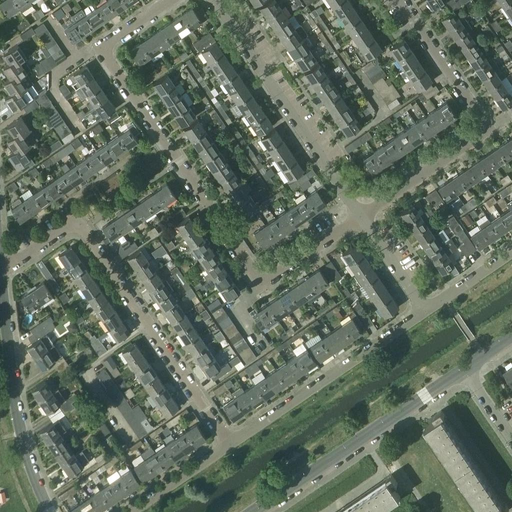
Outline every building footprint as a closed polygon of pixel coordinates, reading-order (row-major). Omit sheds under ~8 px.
[(0,4),(8,16),(19,8),(13,0),(2,0),(0,2),(0,4)] [(32,4),(30,1),(29,0),(13,0),(19,8),(21,12),(32,4)] [(116,13),(107,0),(96,8),(105,20),(116,13)] [(116,13),(127,6),(122,0),(107,0),(116,13)] [(281,8),(275,0),(269,0),(259,7),(267,17),(281,8)] [(354,7),(348,0),(341,0),(332,7),(339,17),(354,7)] [(429,0),(435,8),(447,0),(429,0)] [(510,17),(511,15),(511,0),(503,7),(510,17)] [(202,7),(196,11),(193,7),(182,14),(192,28),(209,17),(202,7)] [(346,27),(360,17),(354,7),(339,17),(346,27)] [(94,28),(105,20),(96,8),(86,15),(94,28)] [(288,18),(281,8),(267,17),(274,28),(288,18)] [(442,19),(449,29),(461,21),(454,10),(442,19)] [(182,35),(192,28),(182,14),(172,21),(182,35)] [(94,28),(86,15),(75,22),(84,35),(94,28)] [(367,27),(360,17),(346,27),(353,37),(367,27)] [(281,38),(295,28),(288,18),(274,28),(281,38)] [(461,21),(449,29),(456,39),(468,31),(472,28),(465,18),(461,21)] [(17,27),(20,31),(30,25),(28,21),(27,20),(17,27)] [(171,42),(182,35),(172,21),(161,28),(171,42)] [(73,42),(84,35),(75,22),(64,30),(73,42)] [(46,28),(43,23),(33,30),(35,33),(37,35),(46,28)] [(360,48),(374,38),(367,27),(353,37),(360,48)] [(24,41),(35,33),(33,30),(32,28),(20,36),(24,41)] [(50,33),(46,28),(37,35),(40,40),(50,33)] [(161,49),(171,42),(161,28),(151,35),(161,49)] [(302,39),(295,28),(281,38),(288,49),(302,39)] [(468,31),(456,39),(462,49),(474,41),(468,31)] [(199,40),(203,45),(214,38),(210,32),(199,40)] [(43,45),(53,38),(50,33),(40,40),(43,45),(40,47),(47,57),(50,55),(47,50),(43,45)] [(150,57),(161,49),(151,35),(141,42),(150,57)] [(57,43),(53,38),(43,45),(47,50),(57,43)] [(382,48),(374,38),(360,48),(355,51),(362,62),(382,48)] [(389,48),(397,59),(411,49),(404,38),(389,48)] [(295,59),(309,50),(302,39),(288,49),(295,59)] [(194,44),(197,49),(203,45),(199,40),(194,44)] [(223,52),(216,41),(201,51),(209,62),(223,52)] [(481,50),(474,41),(462,49),(469,59),(481,50)] [(140,64),(150,57),(141,42),(130,50),(140,64)] [(60,48),(57,43),(47,50),(50,55),(47,57),(45,58),(52,68),(57,65),(54,60),(50,55),(60,48)] [(18,59),(19,61),(26,57),(17,44),(3,53),(9,62),(11,64),(18,59)] [(499,53),(505,49),(502,45),(496,49),(499,53)] [(54,60),(63,53),(60,48),(50,55),(54,60)] [(418,60),(411,49),(397,59),(404,69),(412,64),(418,60)] [(316,60),(309,50),(295,59),(302,70),(316,60)] [(481,50),(469,59),(476,69),(488,61),(481,50)] [(230,62),(223,52),(209,62),(215,72),(230,62)] [(54,60),(57,65),(67,58),(63,53),(54,60)] [(46,71),(47,72),(52,68),(45,58),(40,62),(41,62),(46,71)] [(488,61),(476,69),(483,79),(495,71),(499,68),(492,58),(488,61)] [(19,74),(20,76),(30,69),(26,63),(23,66),(19,61),(18,59),(11,64),(9,62),(3,67),(10,77),(11,79),(19,74)] [(185,62),(193,72),(196,70),(189,59),(185,62)] [(412,64),(404,69),(411,80),(425,70),(418,60),(412,64)] [(365,72),(375,66),(375,65),(371,61),(362,67),(365,72)] [(46,71),(41,62),(34,67),(40,75),(46,71)] [(222,82),(237,72),(230,62),(215,72),(222,82)] [(305,73),(312,83),(326,74),(319,63),(305,73)] [(75,88),(81,85),(93,76),(85,64),(73,73),(77,80),(72,83),(75,88)] [(158,68),(162,73),(167,69),(163,64),(158,68)] [(369,78),(379,71),(375,66),(365,72),(369,78)] [(147,75),(151,81),(162,73),(158,68),(147,75)] [(425,93),(433,87),(430,82),(432,80),(425,70),(411,80),(418,90),(420,89),(423,94),(425,93)] [(373,83),(382,76),(379,71),(369,78),(373,83)] [(495,71),(483,79),(489,89),(501,80),(495,71)] [(244,83),(237,72),(222,82),(223,82),(230,93),(244,83)] [(28,87),(20,76),(19,74),(11,79),(10,77),(3,82),(11,93),(12,95),(19,90),(21,92),(28,87)] [(174,85),(167,74),(153,84),(160,94),(174,85)] [(333,84),(326,74),(312,83),(319,94),(333,84)] [(100,87),(93,76),(81,85),(88,95),(100,87)] [(386,82),(383,77),(382,76),(373,83),(376,88),(386,82)] [(511,85),(506,77),(501,80),(489,89),(496,99),(511,87),(511,85)] [(380,93),(390,87),(389,86),(386,82),(376,88),(380,93)] [(58,88),(64,96),(70,92),(64,83),(58,88)] [(237,103),(251,93),(244,83),(230,93),(237,103)] [(326,104),(340,95),(333,84),(319,94),(326,104)] [(181,95),(174,85),(160,94),(167,105),(181,95)] [(436,85),(433,87),(425,93),(428,98),(439,90),(436,85)] [(11,93),(4,97),(13,110),(21,105),(23,107),(34,100),(34,99),(44,92),(45,93),(46,92),(44,89),(34,96),(28,87),(21,92),(19,90),(12,95),(11,93)] [(90,109),(95,106),(108,97),(100,87),(88,95),(91,101),(87,104),(90,109)] [(383,99),(393,92),(390,87),(380,93),(383,99)] [(509,105),(511,109),(511,87),(496,99),(503,109),(509,105)] [(387,104),(397,97),(393,92),(383,99),(387,104)] [(258,103),(251,93),(237,103),(244,113),(258,103)] [(428,98),(425,93),(423,94),(420,96),(423,101),(428,98)] [(174,115),(189,106),(181,95),(167,105),(174,115)] [(347,105),(340,95),(326,104),(333,115),(347,105)] [(50,101),(47,96),(37,103),(38,105),(40,108),(50,101)] [(115,108),(108,97),(95,106),(102,116),(115,108)] [(390,109),(400,103),(397,98),(397,97),(387,104),(390,109)] [(38,105),(37,103),(34,100),(23,107),(26,113),(38,105)] [(53,106),(50,101),(40,108),(44,113),(53,106)] [(447,102),(436,109),(446,123),(456,116),(447,102)] [(251,124),(265,114),(258,103),(244,113),(251,124)] [(340,125),(354,116),(347,105),(333,115),(340,125)] [(47,117),(57,111),(53,106),(44,113),(47,117)] [(196,116),(189,106),(174,115),(181,126),(196,116)] [(367,107),(357,113),(360,118),(369,112),(367,107)] [(436,130),(446,123),(436,109),(426,116),(436,130)] [(60,116),(57,111),(47,117),(50,122),(60,116)] [(119,116),(116,111),(106,118),(109,123),(119,116)] [(272,124),(265,114),(251,124),(258,134),(272,124)] [(64,121),(60,116),(50,122),(52,126),(54,127),(64,121)] [(361,126),(354,116),(340,125),(347,136),(361,126)] [(436,130),(426,116),(415,123),(425,137),(436,130)] [(7,126),(13,135),(15,137),(22,132),(23,134),(30,129),(21,117),(7,126)] [(52,126),(50,122),(47,117),(44,120),(49,128),(52,126)] [(184,129),(191,139),(205,130),(198,119),(184,129)] [(57,133),(67,126),(64,121),(54,127),(54,128),(57,133)] [(415,144),(425,137),(415,123),(405,130),(415,144)] [(71,131),(67,126),(57,133),(61,138),(71,131)] [(128,128),(118,135),(126,148),(137,140),(128,128)] [(260,138),(267,148),(282,138),(275,128),(260,138)] [(212,140),(205,130),(191,139),(198,149),(212,140)] [(415,144),(405,130),(395,137),(404,151),(412,146),(415,144)] [(64,142),(74,136),(71,131),(61,138),(64,142)] [(31,144),(23,134),(22,132),(15,137),(13,135),(7,139),(14,150),(16,152),(23,147),(24,149),(31,144)] [(371,137),(368,132),(362,135),(366,140),(371,137)] [(116,155),(126,148),(118,135),(107,142),(116,155)] [(366,140),(362,135),(352,142),(344,147),(348,153),(366,140)] [(404,151),(395,137),(384,144),(394,158),(404,151)] [(289,149),(282,138),(267,148),(275,159),(289,149)] [(47,147),(50,152),(62,144),(58,139),(47,147)] [(205,160),(219,150),(212,140),(198,149),(205,160)] [(506,160),(511,155),(511,147),(507,140),(497,147),(506,160)] [(107,142),(96,150),(105,163),(116,155),(107,142)] [(394,158),(384,144),(373,152),(383,166),(394,158)] [(16,152),(14,150),(8,154),(17,167),(31,158),(24,149),(23,147),(16,152)] [(506,160),(497,147),(488,154),(496,166),(506,160)] [(282,169),(296,159),(289,149),(275,159),(282,169)] [(94,170),(105,163),(96,150),(85,157),(94,170)] [(226,161),(219,150),(205,160),(212,170),(226,161)] [(52,154),(56,160),(60,158),(56,152),(52,154)] [(383,166),(373,152),(363,159),(373,173),(383,166)] [(264,160),(259,154),(255,157),(252,159),(256,165),(264,160)] [(486,173),(496,166),(488,154),(478,161),(486,173)] [(85,157),(75,164),(84,177),(94,170),(85,157)] [(303,170),(296,159),(282,169),(289,180),(303,170)] [(220,181),(234,171),(226,161),(212,170),(220,181)] [(486,173),(478,161),(468,168),(476,180),(486,173)] [(73,184),(84,177),(75,164),(64,172),(73,184)] [(466,187),(476,180),(468,168),(458,174),(466,187)] [(241,182),(234,171),(220,181),(227,191),(241,182)] [(64,172),(53,179),(62,192),(73,184),(64,172)] [(309,179),(305,173),(295,181),(299,186),(309,179)] [(466,187),(458,174),(448,181),(456,194),(466,187)] [(51,199),(62,192),(53,179),(43,186),(51,199)] [(99,185),(103,194),(115,190),(112,180),(99,185)] [(299,186),(295,181),(289,184),(293,190),(299,186)] [(446,200),(456,194),(448,181),(438,188),(446,200)] [(234,202),(248,192),(241,182),(227,191),(234,202)] [(166,184),(156,191),(164,204),(175,196),(166,184)] [(511,189),(509,185),(505,188),(499,192),(503,197),(508,193),(509,194),(511,191),(511,189)] [(43,186),(32,193),(41,206),(51,199),(43,186)] [(306,197),(316,211),(326,204),(323,199),(330,194),(324,186),(317,190),(306,197)] [(177,187),(172,191),(175,196),(181,192),(177,187)] [(437,204),(443,200),(436,190),(430,194),(437,204)] [(154,211),(164,204),(156,191),(145,198),(154,211)] [(255,203),(248,192),(234,202),(241,213),(255,203)] [(30,213),(41,206),(32,193),(21,201),(30,213)] [(432,207),(437,204),(430,194),(425,197),(432,207)] [(306,218),(316,211),(306,197),(296,204),(306,218)] [(154,211),(145,198),(134,205),(143,218),(154,211)] [(473,198),(468,202),(472,207),(477,204),(473,198)] [(30,213),(21,201),(10,208),(19,221),(30,213)] [(295,225),(306,218),(296,204),(286,211),(295,225)] [(122,210),(132,225),(143,218),(134,205),(130,209),(128,206),(122,210)] [(263,210),(259,205),(254,209),(258,214),(263,210)] [(401,213),(408,223),(424,213),(421,208),(417,211),(414,205),(401,213)] [(173,216),(176,221),(186,214),(183,209),(173,216)] [(258,214),(254,209),(243,216),(247,221),(258,214)] [(511,225),(511,210),(510,209),(500,215),(509,228),(511,225)] [(113,220),(122,233),(132,225),(122,210),(116,214),(118,216),(113,220)] [(285,232),(295,225),(286,211),(276,218),(285,232)] [(426,212),(424,213),(408,223),(412,229),(415,233),(427,225),(432,222),(426,212)] [(471,219),(468,214),(462,218),(466,223),(471,219)] [(499,235),(509,228),(500,215),(491,222),(499,235)] [(172,224),(176,221),(173,216),(168,219),(172,224)] [(196,227),(189,216),(176,225),(183,236),(196,227)] [(275,239),(285,232),(276,218),(265,225),(275,239)] [(478,225),(481,229),(489,241),(499,235),(491,222),(488,218),(478,225)] [(110,240),(122,233),(113,220),(102,228),(108,237),(103,240),(105,244),(110,240)] [(459,224),(456,220),(451,224),(449,225),(455,235),(463,229),(459,224)] [(264,247),(275,239),(265,225),(255,233),(264,247)] [(422,243),(434,235),(427,225),(415,233),(422,243)] [(190,246),(203,238),(196,227),(183,236),(190,246)] [(479,248),(489,241),(481,229),(471,236),(479,248)] [(422,243),(428,253),(441,245),(444,242),(438,232),(434,235),(422,243)] [(204,252),(211,248),(203,238),(190,246),(194,252),(190,255),(193,260),(198,257),(204,252)] [(130,245),(127,240),(120,245),(119,252),(122,257),(133,250),(130,245)] [(473,252),(476,250),(470,240),(464,243),(471,254),(473,252)] [(441,245),(428,253),(435,263),(447,255),(452,251),(446,241),(441,245)] [(130,245),(133,250),(138,247),(135,242),(130,245)] [(471,254),(464,243),(459,247),(466,257),(471,254)] [(342,254),(349,265),(363,255),(356,244),(342,254)] [(158,253),(164,249),(161,245),(155,249),(151,252),(154,256),(158,253)] [(58,255),(65,266),(78,257),(71,246),(58,255)] [(144,246),(127,258),(135,269),(147,260),(151,257),(144,246)] [(204,252),(198,257),(205,268),(218,259),(211,248),(204,252)] [(371,266),(363,255),(349,265),(357,275),(371,266)] [(454,265),(447,255),(435,263),(442,273),(449,268),(454,265)] [(73,276),(85,268),(78,257),(65,266),(60,269),(63,274),(69,271),(73,276)] [(208,282),(225,270),(218,259),(205,268),(209,273),(204,276),(208,282)] [(155,271),(147,260),(135,269),(142,280),(155,271)] [(325,265),(326,267),(333,276),(338,273),(331,261),(325,265)] [(187,264),(181,268),(183,272),(190,268),(187,264)] [(361,287),(364,285),(378,276),(375,272),(377,270),(373,264),(371,266),(357,275),(355,277),(361,287)] [(45,265),(40,269),(47,278),(52,275),(45,265)] [(454,265),(449,268),(454,275),(459,272),(454,265)] [(329,283),(328,282),(334,278),(333,276),(326,267),(320,271),(319,269),(309,276),(318,291),(329,283)] [(80,287),(93,278),(85,268),(73,276),(80,287)] [(186,281),(179,270),(172,274),(175,278),(179,279),(182,284),(186,281)] [(232,280),(225,270),(208,282),(204,284),(207,289),(215,283),(219,289),(232,280)] [(149,290),(162,281),(155,271),(142,280),(149,290)] [(333,276),(334,278),(337,283),(342,279),(338,273),(333,276)] [(308,298),(318,291),(309,276),(304,279),(303,278),(298,281),(299,283),(298,283),(308,298)] [(384,286),(378,276),(364,285),(370,295),(384,286)] [(100,289),(93,278),(80,287),(87,298),(100,289)] [(166,279),(162,281),(149,290),(153,296),(152,298),(154,301),(157,301),(169,292),(173,289),(166,279)] [(240,292),(232,280),(219,289),(227,300),(240,292)] [(187,296),(193,292),(186,281),(182,284),(187,291),(185,292),(187,296)] [(31,290),(40,303),(52,295),(42,282),(31,290)] [(193,286),(196,290),(202,285),(200,282),(193,286)] [(308,298),(298,283),(288,290),(297,305),(308,298)] [(377,306),(391,296),(384,286),(370,295),(377,306)] [(94,308),(107,300),(100,289),(87,298),(94,308)] [(29,311),(40,303),(31,290),(20,297),(29,311)] [(297,305),(288,290),(277,298),(287,312),(297,305)] [(59,296),(61,300),(67,296),(65,292),(59,296)] [(157,301),(164,312),(177,303),(176,302),(179,300),(176,297),(174,299),(169,292),(157,301)] [(399,307),(391,296),(377,306),(385,316),(399,307)] [(207,306),(212,313),(221,306),(223,305),(218,298),(207,306)] [(287,312),(277,298),(267,305),(277,319),(287,312)] [(114,310),(107,300),(94,308),(102,319),(114,310)] [(184,313),(177,303),(164,312),(171,322),(184,313)] [(261,330),(266,326),(277,319),(267,305),(257,311),(255,308),(249,312),(261,330)] [(215,318),(225,311),(221,306),(212,313),(215,318)] [(61,316),(66,313),(62,308),(57,311),(61,316)] [(362,308),(357,311),(361,317),(366,313),(362,308)] [(202,318),(208,313),(205,309),(199,314),(202,318)] [(109,330),(122,321),(114,310),(102,319),(109,330)] [(228,317),(225,311),(215,318),(219,323),(228,317)] [(192,324),(184,313),(171,322),(179,333),(192,324)] [(359,327),(362,324),(354,313),(351,315),(352,318),(342,324),(352,339),(362,332),(359,327)] [(366,313),(361,317),(368,328),(373,324),(366,313)] [(43,328),(52,322),(53,322),(49,317),(40,323),(43,328)] [(222,329),(232,322),(228,317),(219,323),(222,329)] [(125,326),(122,321),(109,330),(117,341),(132,330),(128,325),(125,326)] [(52,322),(43,328),(46,333),(56,327),(52,322)] [(235,327),(232,322),(222,329),(226,334),(235,327)] [(30,330),(33,335),(43,328),(40,323),(30,330)] [(186,344),(199,335),(192,324),(179,333),(186,344)] [(352,339),(342,324),(331,332),(341,346),(352,339)] [(229,339),(239,332),(235,327),(226,334),(229,339)] [(54,344),(46,333),(43,328),(33,335),(28,338),(31,343),(26,347),(34,358),(54,344)] [(243,337),(239,332),(229,339),(233,344),(243,337)] [(330,353),(341,346),(331,332),(320,339),(330,353)] [(206,346),(199,335),(186,344),(193,354),(206,346)] [(236,349),(246,342),(243,337),(233,344),(236,349)] [(98,338),(96,338),(90,343),(93,346),(99,355),(106,350),(98,338)] [(330,353),(320,339),(310,346),(319,361),(330,353)] [(288,344),(286,341),(276,348),(278,351),(288,344)] [(250,347),(246,342),(236,349),(240,354),(250,347)] [(122,351),(129,362),(132,360),(142,353),(134,343),(122,351)] [(65,360),(61,355),(54,344),(34,358),(41,369),(45,367),(48,371),(55,367),(65,360)] [(295,353),(305,348),(302,344),(293,348),(295,353)] [(201,365),(213,356),(206,346),(193,354),(201,365)] [(243,359),(253,352),(250,347),(240,354),(243,359)] [(307,349),(296,356),(306,370),(316,363),(307,349)] [(256,358),(253,352),(243,359),(247,364),(256,358)] [(149,364),(142,353),(132,360),(129,362),(136,373),(149,364)] [(110,356),(103,361),(109,370),(117,365),(110,356)] [(221,367),(213,356),(201,365),(208,376),(221,367)] [(227,363),(231,368),(241,361),(237,356),(227,363)] [(296,377),(306,370),(296,356),(286,363),(296,377)] [(68,365),(65,360),(55,367),(58,372),(68,365)] [(296,377),(286,363),(276,370),(285,384),(296,377)] [(156,375),(149,364),(136,373),(144,383),(156,375)] [(100,380),(108,374),(105,369),(96,375),(100,380)] [(275,391),(285,384),(276,370),(265,377),(275,391)] [(103,384),(111,379),(108,374),(100,380),(103,384)] [(151,394),(164,385),(156,375),(144,383),(151,394)] [(275,391),(265,377),(255,384),(265,398),(275,391)] [(106,389),(114,383),(111,379),(103,384),(106,389)] [(233,384),(230,379),(224,383),(227,388),(233,384)] [(39,401),(52,392),(45,381),(31,390),(39,401)] [(109,393),(117,387),(114,383),(106,389),(109,393)] [(227,388),(224,383),(213,390),(217,395),(227,388)] [(254,405),(265,398),(255,384),(244,391),(254,405)] [(171,396),(164,385),(151,394),(158,405),(171,396)] [(112,398),(120,392),(117,387),(109,393),(112,398)] [(231,394),(234,398),(244,412),(254,405),(244,391),(242,387),(231,394)] [(61,410),(71,403),(77,399),(73,394),(65,400),(57,389),(52,392),(39,401),(46,413),(57,405),(61,410)] [(115,402),(123,396),(120,392),(112,398),(115,402)] [(118,406),(126,401),(123,396),(115,402),(118,406)] [(171,396),(158,405),(166,416),(178,407),(171,396)] [(233,420),(244,412),(234,398),(223,405),(233,420)] [(121,411),(130,405),(126,401),(118,406),(121,411)] [(74,408),(71,403),(61,410),(64,415),(74,408)] [(132,409),(131,408),(130,405),(121,411),(124,415),(132,409)] [(132,409),(124,415),(127,420),(132,416),(135,414),(132,409)] [(190,414),(187,409),(176,416),(180,422),(190,414)] [(430,421),(432,423),(425,428),(482,511),(505,511),(509,509),(504,501),(502,503),(444,419),(447,418),(441,410),(432,416),(433,417),(431,418),(430,421)] [(138,418),(136,415),(135,414),(132,416),(127,420),(130,424),(138,418)] [(169,429),(180,422),(176,416),(170,420),(166,423),(169,429)] [(138,418),(130,424),(132,427),(133,428),(141,422),(138,418)] [(39,432),(47,443),(60,434),(66,430),(58,419),(39,432)] [(141,422),(133,428),(136,433),(144,427),(141,422)] [(104,423),(99,426),(104,434),(109,431),(104,423)] [(197,424),(186,431),(196,445),(206,438),(197,424)] [(161,426),(155,430),(159,436),(165,432),(161,426)] [(82,431),(86,436),(91,433),(87,427),(82,431)] [(148,432),(144,427),(136,433),(139,438),(148,432)] [(159,436),(155,430),(149,435),(153,440),(159,436)] [(86,436),(82,431),(77,434),(81,439),(86,436)] [(175,438),(185,452),(196,445),(186,431),(175,438)] [(54,454),(68,444),(60,434),(47,443),(53,452),(54,454)] [(185,452),(175,438),(165,445),(175,459),(185,452)] [(144,446),(141,440),(134,445),(138,450),(144,446)] [(68,444),(54,454),(61,465),(75,455),(68,444)] [(138,450),(134,445),(129,449),(132,454),(138,450)] [(175,459),(165,445),(155,452),(165,467),(175,459)] [(91,468),(97,463),(107,457),(104,452),(87,463),(91,468)] [(144,459),(154,474),(165,467),(155,452),(144,459)] [(82,466),(75,455),(61,465),(69,476),(82,466)] [(116,457),(110,461),(114,466),(119,462),(116,457)] [(154,474),(144,459),(134,466),(144,481),(154,474)] [(114,466),(110,461),(104,465),(108,471),(114,466)] [(140,483),(131,469),(120,476),(130,490),(140,483)] [(95,471),(90,475),(93,480),(99,476),(95,471)] [(340,511),(377,511),(400,497),(396,490),(397,489),(398,485),(397,483),(398,483),(392,474),(384,480),(385,482),(340,511)] [(93,480),(90,475),(83,479),(87,485),(93,480)] [(120,497),(130,490),(120,476),(110,483),(120,497)] [(120,497),(110,483),(100,490),(109,504),(120,497)] [(78,491),(74,485),(69,489),(72,495),(78,491)] [(61,502),(72,495),(69,489),(58,497),(61,502)] [(99,511),(109,504),(100,490),(89,497),(99,511)] [(98,511),(99,511),(89,497),(79,504),(84,511),(98,511)]
